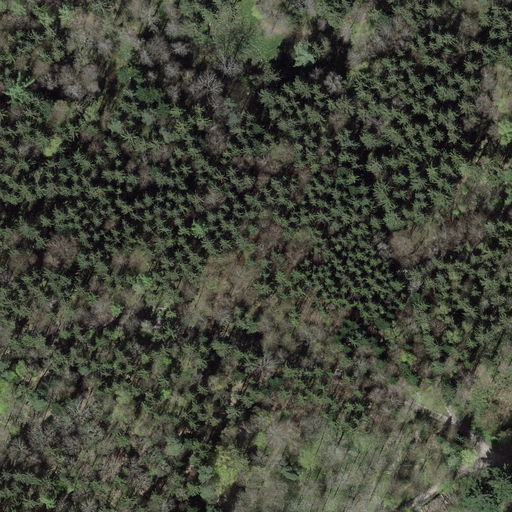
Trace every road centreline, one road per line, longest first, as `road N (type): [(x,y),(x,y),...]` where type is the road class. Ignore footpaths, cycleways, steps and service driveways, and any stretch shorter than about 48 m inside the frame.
road 1 (track): [(507,456),(372,386),(180,328),(94,321),(0,343)]
road 2 (track): [(507,456),(466,469),(402,511)]
